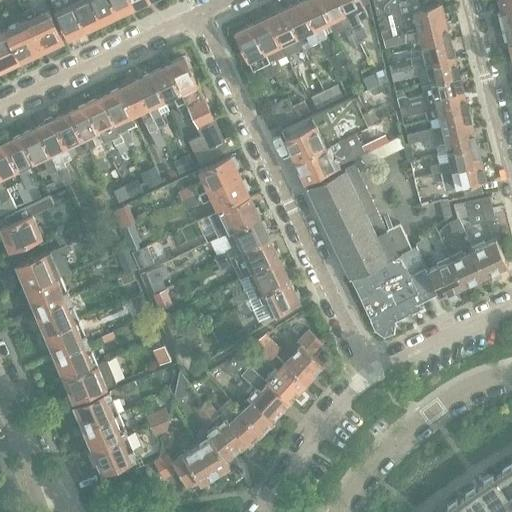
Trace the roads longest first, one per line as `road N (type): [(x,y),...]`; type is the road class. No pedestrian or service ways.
road 1 (residential): [(367,377),(200,16)]
road 2 (residential): [(343,511),(381,457),(432,414),(465,391),(511,375)]
road 3 (residential): [(200,16),(0,109)]
road 4 (residential): [(511,169),(469,0)]
road 5 (residential): [(367,377),(331,415),(266,511)]
road 6 (residential): [(511,306),(367,377)]
